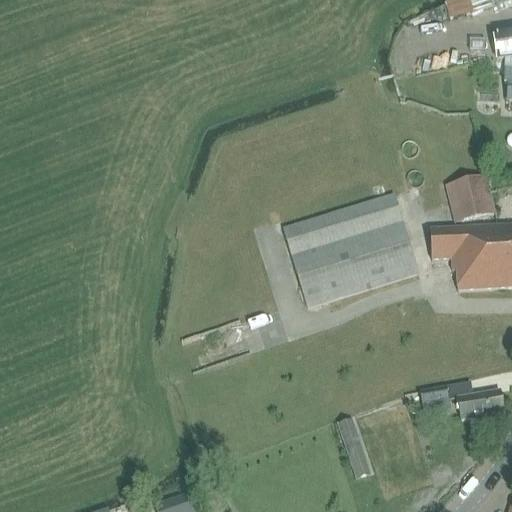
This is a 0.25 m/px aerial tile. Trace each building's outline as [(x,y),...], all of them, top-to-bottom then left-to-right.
[(511,36),(493,39),(497,61),(511,58),(511,36)] [(445,190),(449,207),(454,231),(429,233),(431,265),(450,264),(451,276),(455,276),(456,294),(511,291),(511,228),(498,229),(486,180),(481,181),(477,163),(464,166),(468,184),(445,190)] [(394,197),(282,232),(307,312),(418,278),(394,197)] [(470,384),(468,385),(419,393),(422,408),(424,417),(450,413),(448,404),(455,402),(460,423),(505,415),(500,393),(473,398),(470,384)] [(357,482),(371,477),(353,423),(338,427),(357,482)] [(154,508),(155,511),(192,511),(187,496),(154,508)]
